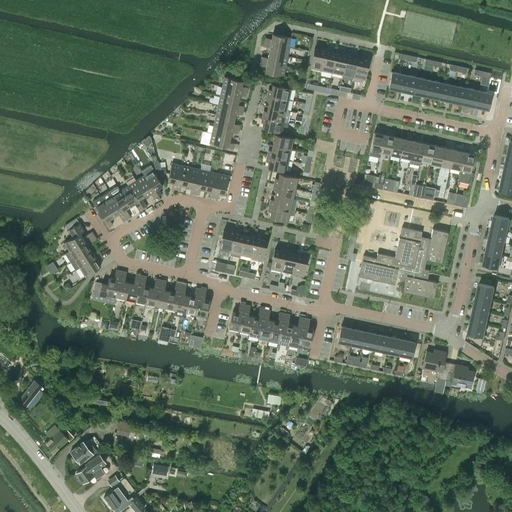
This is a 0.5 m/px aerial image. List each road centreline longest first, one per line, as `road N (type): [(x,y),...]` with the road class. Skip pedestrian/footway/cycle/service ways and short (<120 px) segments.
road 1 (residential): [(500,136),(369,107),(379,50)]
road 2 (residential): [(323,309),(187,276)]
road 3 (residential): [(450,334),(485,203)]
road 4 (residential): [(450,334),(323,309)]
road 5 (unclassified): [(77,511),(0,417)]
